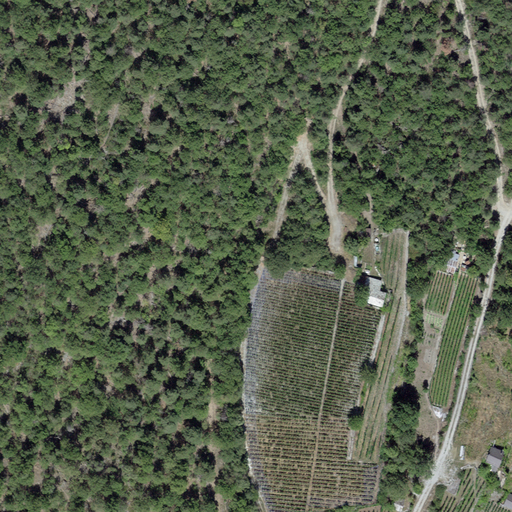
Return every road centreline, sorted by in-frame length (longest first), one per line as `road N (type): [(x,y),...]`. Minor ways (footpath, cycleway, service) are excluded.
road 1 (track): [(511,214),(446,453),(416,511)]
road 2 (track): [(378,0),(367,48),(334,115),(334,228)]
road 3 (track): [(510,219),(457,0)]
